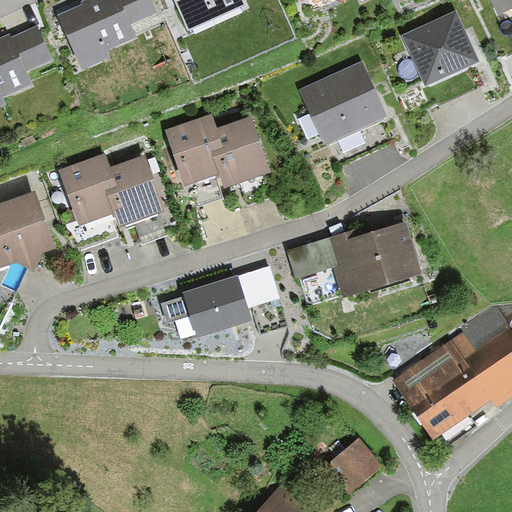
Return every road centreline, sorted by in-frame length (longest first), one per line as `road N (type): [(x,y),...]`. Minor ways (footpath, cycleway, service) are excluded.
road 1 (residential): [(34,363),(50,307),(310,224),(384,190),(511,105)]
road 2 (unclassified): [(426,480),(382,414),(317,376),(34,363)]
